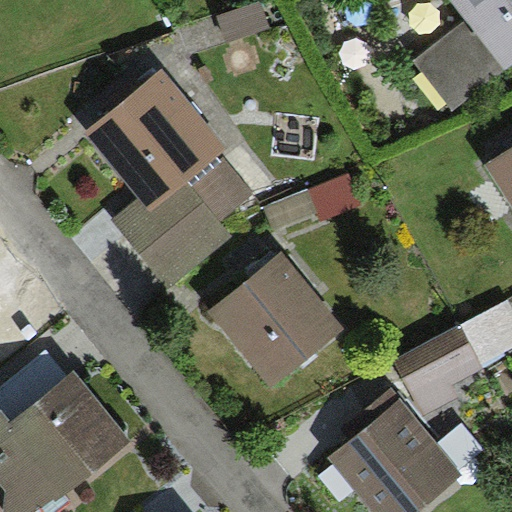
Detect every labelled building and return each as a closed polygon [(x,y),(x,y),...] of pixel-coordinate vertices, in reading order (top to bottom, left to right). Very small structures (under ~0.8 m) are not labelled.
[(511,39),(511,0),(404,0),(371,25),(429,101),(511,39)] [(238,195),(141,66),(58,127),(156,256),(238,195)] [(511,124),(467,155),(511,219),(511,124)] [(330,313),(275,245),(204,302),(259,370),(330,313)] [(30,511),(125,434),(55,350),(0,395),(0,484),(22,511),(30,511)] [(403,398),(324,461),(364,511),(414,511),(465,471),(403,398)]
